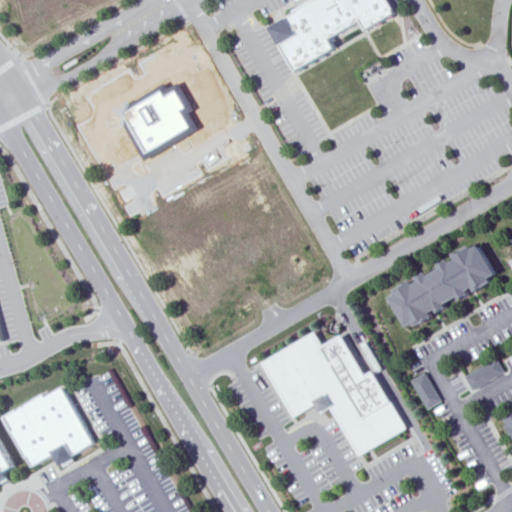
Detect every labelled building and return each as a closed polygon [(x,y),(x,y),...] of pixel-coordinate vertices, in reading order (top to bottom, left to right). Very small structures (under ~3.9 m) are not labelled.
[(397,0),(315,0),(274,25),(301,71),(341,48),(335,38),(365,20),(371,29),(403,9),(397,0)] [(178,89),(189,107),(182,111),(193,129),(148,155),(129,123),(121,127),(111,110),(129,99),(133,106),(166,87),(170,94),(178,89)] [(408,326),(415,322),(417,326),(494,281),(491,277),(498,273),(482,244),(475,248),(473,244),(396,289),(398,293),(391,297),(408,326)] [(266,360),(320,330),(328,344),(347,333),(369,373),(376,369),(409,428),(363,454),(335,406),(326,411),(321,402),(298,416),(266,360)] [(465,376),(473,390),(505,371),(497,358),(465,376)] [(412,380),(429,409),(442,401),(425,372),(412,380)] [(6,417),(36,468),(58,455),(66,468),(82,458),(81,456),(103,443),(68,385),(50,395),(48,392),(6,417)] [(0,431),(19,465),(10,470),(13,476),(9,478),(10,481),(0,486),(0,431)]
